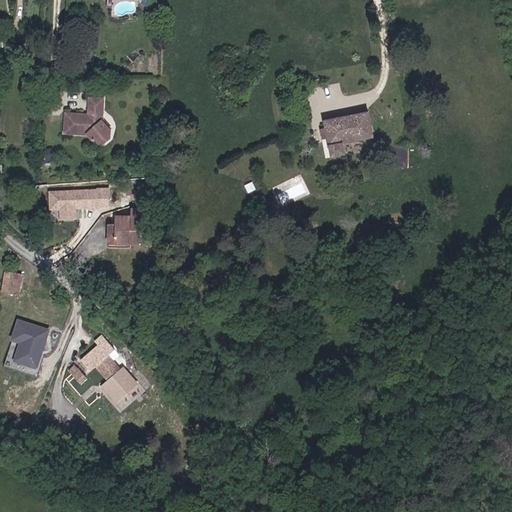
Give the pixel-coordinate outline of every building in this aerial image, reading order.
[(104,104),(104,84),(90,84),(89,95),(91,96),(91,98),(91,100),(89,102),(87,102),(85,101),(84,100),(84,98),(72,98),(67,98),(66,117),(86,117),(96,128),(102,127),(104,107),(104,104)] [(352,134),(380,128),(375,103),(330,113),(338,148),(355,144),(352,134)] [(102,127),(110,122),(111,115),(106,107),(104,104),(104,107),(102,127)] [(54,145),(52,133),(45,134),(47,146),(54,145)] [(409,146),(393,146),(393,166),(409,166),(409,146)] [(60,196),(61,178),(51,178),(51,195),(60,196)] [(75,206),(75,196),(98,196),(98,179),(61,178),(60,196),(60,206),(75,206)] [(108,223),(107,243),(132,244),(132,240),(141,241),(141,232),(133,231),(134,216),(121,215),(120,224),(108,223)] [(24,256),(8,253),(4,274),(20,277),(24,256)] [(40,345),(49,315),(28,308),(22,327),(16,345),(37,352),(40,345)] [(97,346),(107,339),(95,322),(84,330),(87,334),(70,347),(79,359),(84,355),(95,369),(108,360),(97,346)] [(66,354),(60,360),(71,373),(78,368),(66,354)] [(82,360),(77,363),(86,374),(90,371),(82,360)] [(122,410),(135,398),(132,394),(141,386),(124,366),(101,385),(122,410)]
